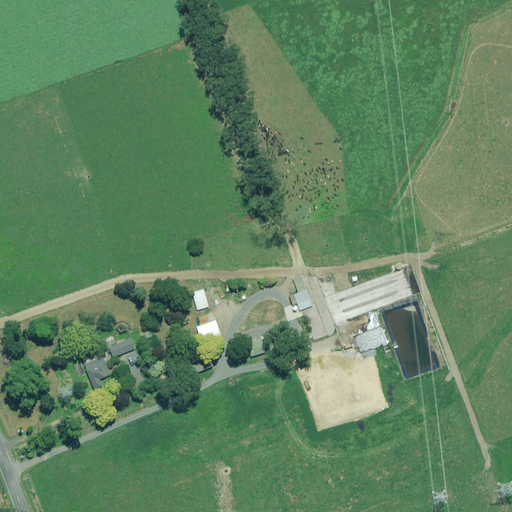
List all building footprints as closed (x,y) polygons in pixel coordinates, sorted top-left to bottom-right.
[(403,261),(395,264),(397,271),(405,268),(403,261)] [(307,290),(302,275),(294,277),(299,293),(291,296),(294,304),(298,303),(301,310),(314,306),(308,290),(307,290)] [(210,307),(205,289),(193,293),(198,310),(210,307)] [(213,320),(210,313),(198,318),(201,325),(213,320)] [(378,319),(375,313),(366,316),(369,323),(378,319)] [(382,328),(373,331),(375,337),(373,337),(375,344),(377,343),(377,346),(387,343),(382,328)] [(154,336),(151,330),(142,334),(145,340),(154,336)] [(136,349),(132,339),(110,347),(114,357),(136,349)] [(270,351),(266,339),(248,344),(252,357),(270,351)] [(112,375),(105,356),(85,364),(95,389),(104,386),(101,379),(112,375)]
